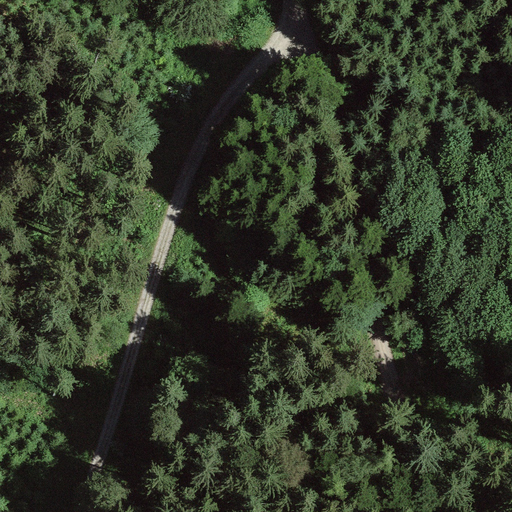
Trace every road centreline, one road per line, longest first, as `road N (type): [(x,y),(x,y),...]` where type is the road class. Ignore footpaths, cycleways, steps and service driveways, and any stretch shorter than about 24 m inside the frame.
road 1 (track): [(290,1),(210,119),(157,242),(98,463),(65,511)]
road 2 (track): [(290,1),(423,511)]
